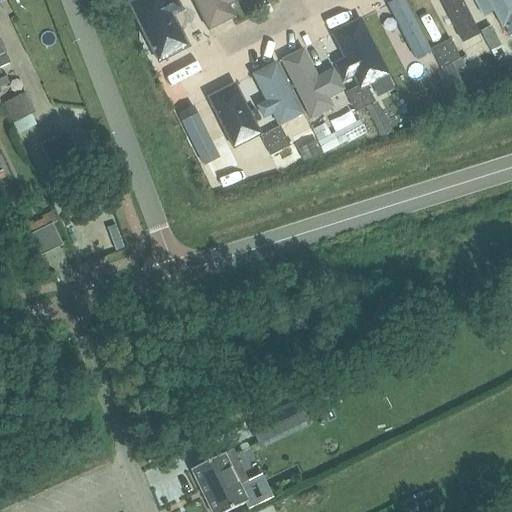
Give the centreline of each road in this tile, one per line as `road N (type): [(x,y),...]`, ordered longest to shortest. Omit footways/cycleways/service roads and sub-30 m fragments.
road 1 (unclassified): [(174,276),(511,170)]
road 2 (residential): [(174,276),(71,0)]
road 3 (residential): [(145,511),(70,308)]
